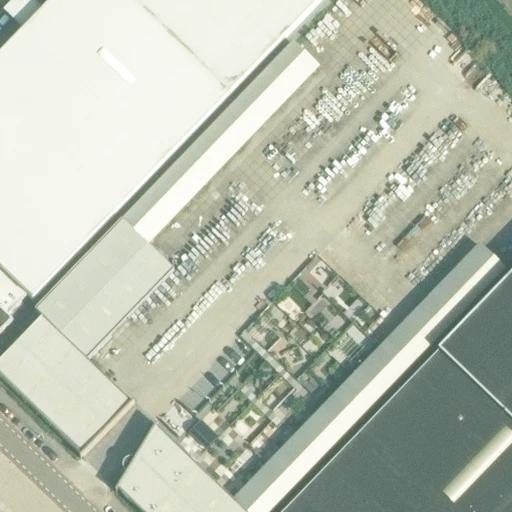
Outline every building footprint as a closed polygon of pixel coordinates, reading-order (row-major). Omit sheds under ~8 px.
[(57,0),(36,22),(174,155),(323,0),(57,0)] [(0,320),(8,328),(12,323),(7,318),(27,298),(32,302),(174,155),(36,22),(0,59),(0,320)] [(79,460),(80,461),(82,459),(134,405),(133,404),(131,406),(87,363),(97,353),(174,274),(122,224),(35,314),(42,321),(26,337),(11,353),(0,364),(0,379),(81,458),(79,460)] [(511,511),(511,279),(288,511),(511,511)] [(127,475),(117,492),(116,493),(115,494),(117,495),(118,493),(120,496),(137,511),(241,511),(156,430),(158,428),(156,427),(134,462),(127,475)]
